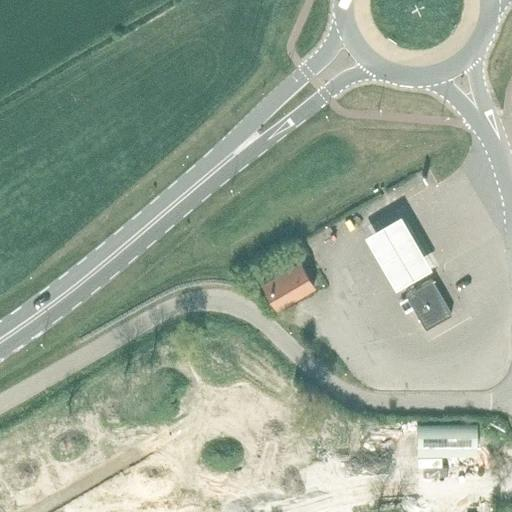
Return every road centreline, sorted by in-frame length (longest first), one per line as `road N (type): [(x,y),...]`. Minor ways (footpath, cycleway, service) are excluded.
road 1 (unclassified): [(0,403),(171,311),(212,300),(241,306),(334,388),(365,400),(491,401),(511,391)]
road 2 (unknown): [(502,159),(404,238),(374,299),(393,333),(429,345),(473,329),(511,299)]
road 3 (primary): [(0,341),(221,163)]
road 4 (primary): [(348,30),(221,163)]
road 5 (primary): [(221,163),(374,63)]
